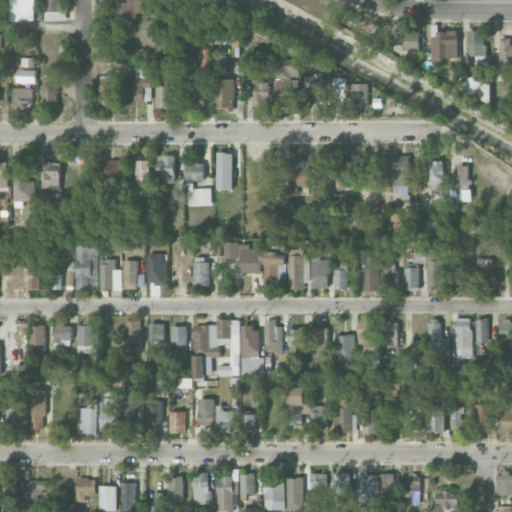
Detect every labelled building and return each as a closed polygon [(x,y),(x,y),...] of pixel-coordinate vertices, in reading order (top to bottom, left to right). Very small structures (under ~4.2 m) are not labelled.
[(10,0),(11,20),(37,20),(36,0),(10,0)] [(60,0),(45,0),(46,20),(67,20),(66,11),(61,11),(60,0)] [(144,12),(143,0),(124,0),(114,0),(114,19),(137,18),(137,12),(144,12)] [(459,59),(458,30),(438,30),(438,25),(431,25),(432,59),(459,59)] [(403,50),(420,50),(421,30),(404,29),(403,50)] [(468,56),(485,56),(486,29),(469,29),(468,56)] [(511,65),(511,37),(500,38),(501,65),(511,65)] [(212,48),(199,48),(199,72),(212,71),(212,48)] [(100,62),(112,61),(111,51),(99,52),(100,62)] [(34,66),(34,57),(22,57),(22,66),(34,66)] [(300,78),(300,59),(278,59),(277,77),(300,78)] [(492,61),(477,60),(477,77),(462,76),(461,96),(491,97),(492,61)] [(17,82),(36,83),(37,69),(18,69),(17,82)] [(100,99),(116,99),(117,76),(101,75),(100,99)] [(322,76),(306,76),(306,99),(322,100),(322,76)] [(347,78),(334,77),(333,89),(347,89),(347,78)] [(152,78),(128,78),(127,102),(151,103),(152,78)] [(187,78),(186,111),(205,112),(207,79),(187,78)] [(217,109),(235,109),(234,78),(216,79),(217,109)] [(276,79),(275,104),(300,104),(301,80),(276,79)] [(156,86),(157,107),(176,107),(175,80),(166,80),(167,85),(156,86)] [(270,81),(253,80),(252,104),(269,105),(270,81)] [(353,107),(369,108),(370,84),(354,83),(353,107)] [(57,84),(44,85),(45,106),(58,106),(57,84)] [(13,105),(34,105),(34,88),(14,87),(13,105)] [(234,152),(218,152),(218,189),(233,190),(234,152)] [(158,176),(169,176),(169,182),(176,182),(176,155),(159,155),(158,176)] [(394,193),(409,193),(410,155),(395,155),(394,193)] [(123,186),(123,160),(102,159),(102,185),(123,186)] [(136,160),(136,186),(150,186),(149,160),(136,160)] [(289,195),(298,195),(299,185),(317,186),(317,168),(311,168),(312,161),(290,160),(289,195)] [(346,176),(354,176),(354,161),(337,161),(338,187),(347,186),(346,176)] [(445,161),(428,161),(429,186),(445,186),(445,161)] [(8,162),(0,162),(0,188),(8,189),(8,162)] [(42,188),(61,188),(62,162),(42,162),(42,188)] [(213,205),(213,188),(194,188),(194,181),(205,181),(205,162),(187,162),(188,206),(213,205)] [(15,207),(23,206),(23,201),(36,201),(35,180),(29,180),(29,172),(21,172),(21,164),(13,164),(15,207)] [(455,200),(471,199),(470,165),(454,165),(455,200)] [(334,210),(350,211),(351,196),(335,194),(334,210)] [(403,223),(393,223),(393,234),(402,235),(403,223)] [(286,239),(265,239),(265,264),(285,264),(286,239)] [(97,240),(76,241),(77,290),(98,289),(97,240)] [(261,249),(250,248),(251,243),(226,242),(225,257),(242,257),(242,272),(261,273),(261,249)] [(287,289),(307,289),(308,262),(303,262),(304,249),(289,248),(287,289)] [(328,259),(320,259),(320,250),(311,250),(312,288),(329,288),(328,259)] [(427,289),(441,290),(442,260),(436,260),(436,254),(428,253),(427,289)] [(116,258),(100,259),(101,290),(122,289),(122,269),(116,269),(116,258)] [(195,285),(210,285),(210,259),(195,258),(195,285)] [(477,278),(493,278),(493,259),(477,258),(477,278)] [(139,260),(124,260),(124,288),(145,288),(145,274),(139,274),(139,260)] [(398,285),(399,269),(391,269),(391,262),(383,262),(382,285),(398,285)] [(348,264),(335,264),(334,289),(347,289),(348,264)] [(29,288),(40,288),(40,265),(30,265),(29,288)] [(365,291),(379,290),(379,267),(364,267),(365,291)] [(404,288),(419,288),(419,267),(405,267),(404,288)] [(278,283),(286,283),(286,268),(277,268),(278,283)] [(457,318),(456,358),(472,358),(473,318),(457,318)] [(488,343),(488,318),(476,318),(477,343),(488,343)] [(501,338),(511,337),(511,318),(500,319),(501,338)] [(239,319),(217,319),(217,325),(194,325),(194,376),(212,376),(212,357),(220,357),(220,344),(230,343),(231,366),(219,366),(219,375),(240,375),(239,319)] [(265,352),(281,352),(280,319),(264,320),(265,352)] [(142,320),(125,320),(125,349),(142,349),(142,320)] [(358,321),(359,360),(372,360),(371,320),(358,321)] [(450,338),(441,338),(441,320),(429,320),(429,354),(438,354),(438,373),(442,373),(442,367),(443,367),(443,361),(450,361),(450,338)] [(381,345),(397,346),(398,321),(382,321),(381,345)] [(72,346),(71,323),(54,324),(54,347),(72,346)] [(150,341),(166,340),(166,323),(149,323),(150,341)] [(30,325),(30,349),(45,350),(46,325),(30,325)] [(77,352),(93,352),(94,325),(78,325),(77,352)] [(172,349),(188,348),(187,325),(172,326),(172,349)] [(242,374),(263,374),(262,357),(258,357),(257,325),(241,325),(242,374)] [(303,326),(287,327),(288,345),(304,345),(303,326)] [(327,327),(312,327),(312,358),(327,357),(327,327)] [(354,335),(337,335),(336,364),(353,364),(354,335)] [(397,374),(415,375),(416,364),(397,363),(397,374)] [(305,387),(288,387),(289,424),(302,424),(302,404),(306,404),(305,387)] [(45,389),(30,389),(31,429),(46,428),(45,389)] [(100,430),(117,430),(119,391),(102,390),(100,430)] [(77,404),(85,404),(85,394),(78,394),(77,404)] [(142,394),(123,395),(124,429),(143,429),(142,394)] [(421,396),(403,397),(404,431),(422,431),(421,396)] [(97,398),(88,398),(88,407),(76,408),(77,433),(98,433),(97,398)] [(215,424),(216,399),(199,398),(199,424),(215,424)] [(357,431),(357,414),(353,414),(353,398),(335,399),(336,432),(357,431)] [(147,423),(162,423),(162,401),(148,400),(147,423)] [(511,403),(499,403),(499,431),(511,431),(511,403)] [(476,430),(492,430),(492,404),(475,404),(476,430)] [(23,428),(22,405),(7,405),(8,428),(23,428)] [(217,432),(233,432),(233,410),(223,410),(223,405),(218,405),(217,432)] [(327,406),(311,405),(310,429),(327,429),(327,406)] [(428,431),(440,431),(440,405),(428,405),(428,431)] [(468,426),(463,405),(450,408),(455,429),(468,426)] [(363,432),(379,432),(379,410),(363,409),(363,432)] [(186,411),(171,411),(171,432),(187,432),(186,411)] [(241,430),(256,431),(257,414),(242,413),(241,430)] [(219,511),(238,510),(237,468),(233,469),(233,476),(218,477),(219,511)] [(210,472),(194,472),(194,502),(211,502),(210,472)] [(349,472),(334,473),(335,505),(350,505),(349,472)] [(511,472),(499,473),(499,495),(511,495),(511,472)] [(241,473),(241,494),(256,493),(255,473),(241,473)] [(312,499),(326,499),(327,473),(312,473),(312,499)] [(383,501),(396,500),(396,473),(382,473),(383,501)] [(419,473),(407,473),(406,497),(419,497),(419,473)] [(358,475),(358,501),(379,502),(380,476),(358,475)] [(184,506),(184,476),(170,476),(170,506),(184,506)] [(288,510),(304,510),(304,477),(287,477),(288,510)] [(78,501),(90,501),(89,494),(96,494),(96,478),(77,478),(78,501)] [(6,480),(7,509),(18,508),(18,480),(6,480)] [(47,501),(47,480),(30,480),(30,500),(47,501)] [(285,481),(264,482),(265,510),(286,510),(285,481)] [(137,482),(123,483),(124,510),(137,510),(137,482)] [(118,486),(100,485),(100,510),(117,511),(118,486)] [(147,511),(163,511),(164,493),(155,492),(155,505),(148,505),(147,511)] [(462,511),(463,509),(458,510),(458,492),(437,492),(437,506),(446,506),(446,511),(462,511)]
